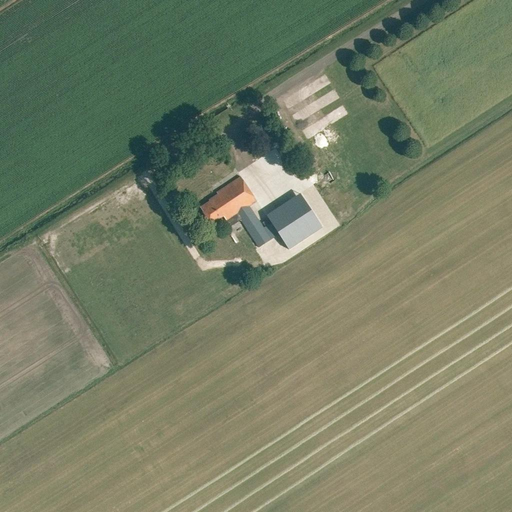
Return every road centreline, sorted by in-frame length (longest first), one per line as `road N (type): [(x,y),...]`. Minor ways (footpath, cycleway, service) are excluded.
road 1 (residential): [(418,0),(146,172)]
road 2 (track): [(146,172),(42,239)]
